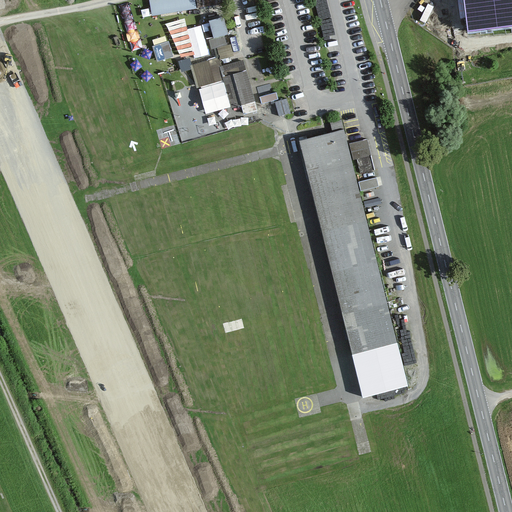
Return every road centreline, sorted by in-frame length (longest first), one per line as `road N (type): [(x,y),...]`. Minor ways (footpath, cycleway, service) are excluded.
road 1 (secondary): [(509,511),(380,0)]
road 2 (track): [(57,511),(0,379)]
